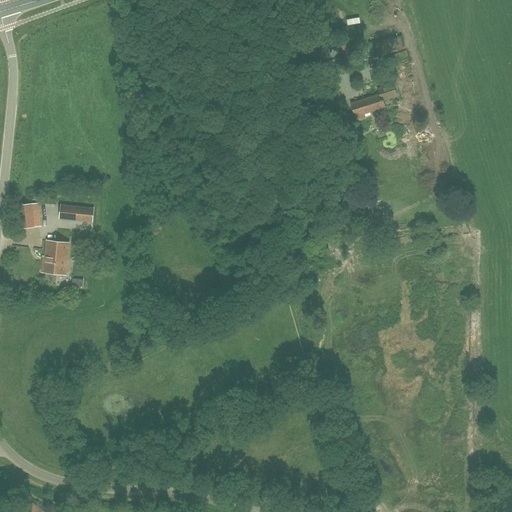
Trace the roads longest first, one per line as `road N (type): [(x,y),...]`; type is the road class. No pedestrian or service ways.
road 1 (unclassified): [(256,511),(192,495),(71,484),(30,470),(1,444)]
road 2 (unclassified): [(0,208),(12,83),(1,11)]
